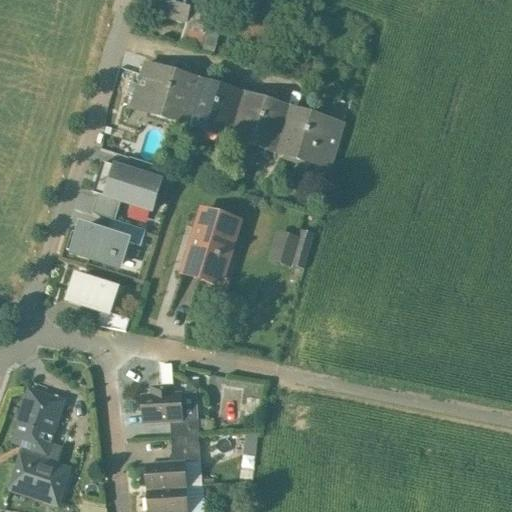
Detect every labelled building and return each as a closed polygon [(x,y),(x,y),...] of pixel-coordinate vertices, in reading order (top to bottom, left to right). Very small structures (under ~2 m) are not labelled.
[(196,0),(162,0),(157,18),(187,27),(188,27),(187,29),(219,39),(225,21),(193,11),(196,0)] [(219,39),(187,29),(188,27),(187,27),(181,47),(213,57),(219,39)] [(190,80),(163,72),(160,81),(153,105),(149,115),(176,123),(189,84),(190,80)] [(160,81),(142,76),(135,99),(153,105),(160,81)] [(209,90),(189,84),(176,123),(196,129),(209,90)] [(236,95),(210,87),(209,90),(196,129),(223,138),(226,127),(233,105),(236,95)] [(281,109),(255,101),(252,111),(245,133),(242,144),(268,152),(271,141),(278,119),(281,109)] [(252,111),(233,105),(226,127),(245,133),(252,111)] [(325,123),(299,115),(296,124),(289,147),(286,158),(311,166),(314,156),(322,133),(325,123)] [(296,124),(278,119),(271,141),(289,147),(296,124)] [(342,139),(322,133),(314,156),(335,163),(342,139)] [(161,183),(103,165),(93,194),(152,213),(161,183)] [(240,224),(202,213),(183,275),(218,286),(227,259),(223,258),(228,240),(234,242),(240,224)] [(146,232),(112,221),(107,236),(127,243),(141,248),(146,232)] [(107,236),(82,229),(74,254),(119,268),(127,243),(107,236)] [(314,236),(298,231),(295,242),(300,243),(292,267),(304,270),(314,236)] [(295,242),(278,236),(270,260),(292,267),(300,243),(295,242)] [(116,292),(77,280),(70,302),(101,312),(108,315),(108,314),(116,292)] [(130,321),(108,314),(108,315),(101,312),(96,327),(126,333),(130,321)] [(172,368),(160,368),(161,389),(173,388),(172,368)] [(161,389),(152,389),(152,397),(143,398),(144,425),(171,423),(182,423),(181,395),(173,396),(173,388),(161,389)] [(66,405),(33,393),(21,425),(19,424),(12,445),(32,452),(36,440),(51,446),(66,405)] [(198,421),(183,422),(182,423),(171,423),(172,439),(199,438),(198,421)] [(199,438),(172,439),(172,449),(200,447),(199,438)] [(200,447),(172,449),(173,465),(185,464),(185,465),(201,464),(200,447)] [(70,474),(21,457),(9,491),(58,508),(70,474)] [(173,465),(147,467),(148,493),(186,491),(185,465),(185,464),(173,465)] [(187,511),(186,491),(148,493),(149,511),(187,511)]
